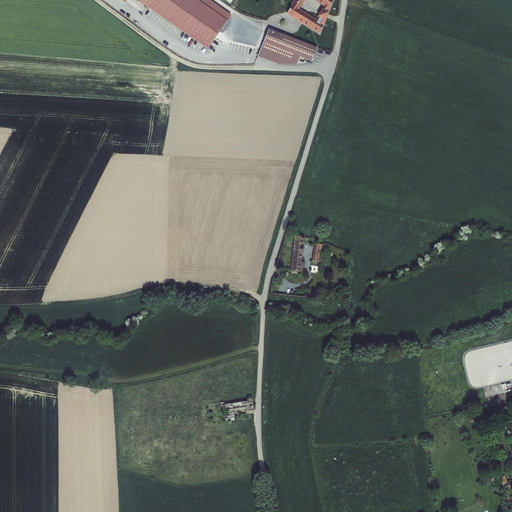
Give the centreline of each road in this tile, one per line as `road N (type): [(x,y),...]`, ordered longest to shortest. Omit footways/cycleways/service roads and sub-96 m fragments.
road 1 (unclassified): [(273,511),(258,431),(263,306),(344,0)]
road 2 (track): [(97,0),(199,66),(332,68)]
